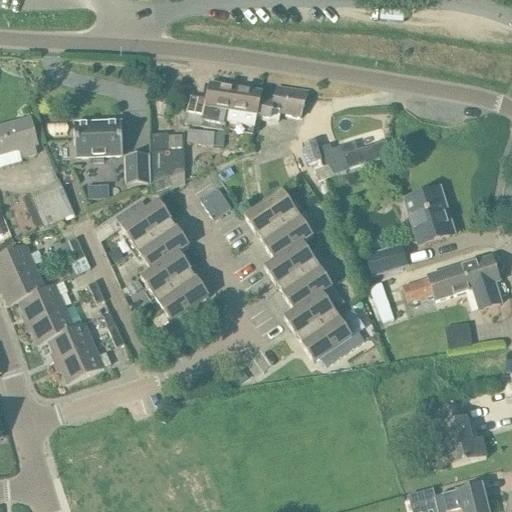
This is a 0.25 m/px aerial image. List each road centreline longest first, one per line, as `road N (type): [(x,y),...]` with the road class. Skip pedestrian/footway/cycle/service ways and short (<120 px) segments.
road 1 (tertiary): [(511,112),(470,97),(187,49),(0,40)]
road 2 (residential): [(21,420),(152,387),(235,339),(235,300),(182,202)]
